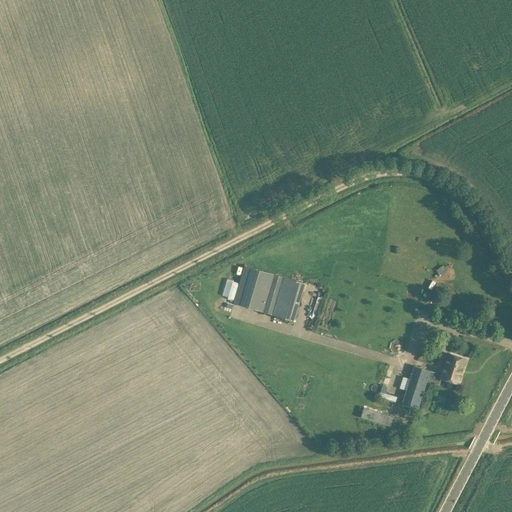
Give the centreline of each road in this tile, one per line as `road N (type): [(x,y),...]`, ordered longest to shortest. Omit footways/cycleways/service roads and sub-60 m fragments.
road 1 (track): [(511,273),(477,212),(445,185),(377,175),(0,366)]
road 2 (unclassified): [(445,511),(511,384)]
